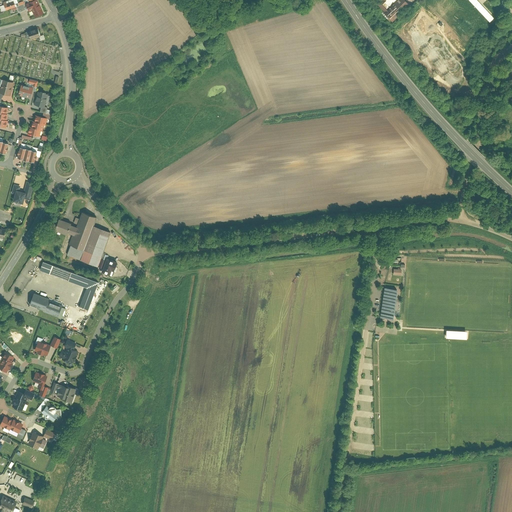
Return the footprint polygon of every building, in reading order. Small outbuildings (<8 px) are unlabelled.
[(45,13),(38,0),(35,0),(27,4),(30,11),(33,10),(36,17),(45,13)] [(381,0),(383,2),(379,6),(393,20),(408,6),(402,0),(381,0)] [(468,0),(489,22),(493,18),(476,0),(468,0)] [(8,1),(4,2),(7,9),(16,6),(14,1),(9,3),(8,1)] [(23,4),(17,6),(20,12),(26,9),(23,4)] [(39,28),(30,31),(31,37),(32,39),(41,36),(39,28)] [(1,92),(12,96),(16,82),(5,79),(1,92)] [(20,94),(31,97),(34,88),(23,84),(20,94)] [(39,90),(35,104),(43,107),(48,93),(39,90)] [(0,124),(6,127),(12,107),(0,103),(0,124)] [(30,127),(28,133),(39,136),(41,130),(42,131),(44,125),(45,125),(47,119),(36,116),(35,121),(33,120),(31,127),(30,127)] [(0,152),(6,154),(9,143),(0,140),(0,152)] [(18,158),(35,163),(38,151),(22,146),(18,158)] [(13,201),(25,204),(28,191),(17,188),(13,201)] [(66,255),(82,261),(94,226),(97,217),(81,211),(77,223),(72,236),(66,255)] [(56,230),(72,236),(77,223),(61,217),(56,230)] [(82,261),(99,267),(111,233),(94,226),(82,261)] [(101,271),(113,276),(118,264),(105,260),(101,271)] [(87,309),(97,280),(41,262),(38,270),(85,286),(78,306),(87,309)] [(397,288),(383,286),(379,316),(392,318),(397,288)] [(30,305),(64,318),(69,305),(34,293),(30,305)] [(466,339),(467,331),(446,329),(445,337),(466,339)] [(52,344),(58,346),(61,339),(55,336),(52,344)] [(73,349),(76,342),(66,339),(63,350),(60,349),(58,357),(73,362),(77,350),(73,349)] [(33,351),(46,356),(50,348),(37,342),(33,351)] [(0,363),(0,368),(6,372),(15,358),(7,352),(0,363)] [(48,375),(36,371),(33,380),(46,384),(48,375)] [(61,398),(71,401),(76,388),(65,385),(61,398)] [(18,390),(13,401),(14,402),(12,406),(24,411),(26,404),(24,403),(26,398),(32,400),(35,394),(29,391),(28,394),(18,390)] [(40,410),(48,399),(45,397),(37,408),(40,410)] [(56,417),(61,417),(60,409),(56,409),(56,408),(56,407),(55,406),(53,405),(52,405),(50,406),(49,407),(47,405),(42,412),(46,414),(46,418),(51,418),(54,420),(56,417)] [(10,429),(18,433),(23,423),(14,419),(13,420),(5,416),(0,426),(10,430),(10,429)] [(29,444),(39,448),(40,446),(43,448),(47,440),(43,438),(44,436),(34,432),(29,444)] [(0,499),(0,509),(6,511),(13,511),(17,503),(1,497),(0,499)] [(23,503),(34,507),(36,501),(26,497),(23,503)]
